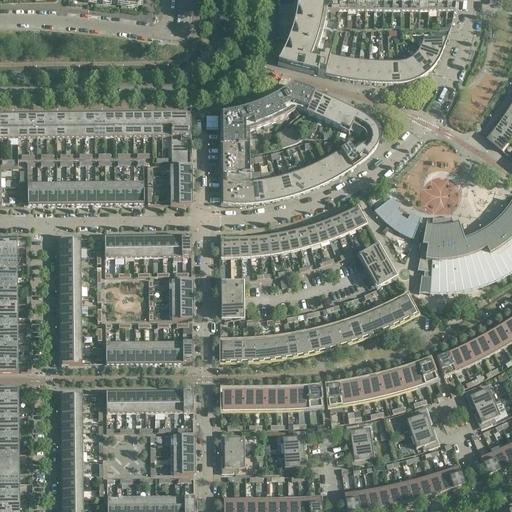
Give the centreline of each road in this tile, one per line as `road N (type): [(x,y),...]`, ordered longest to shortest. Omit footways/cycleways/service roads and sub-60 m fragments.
road 1 (residential): [(204,220),(310,209),(388,166),(445,91),(473,0)]
road 2 (tertiary): [(0,93),(216,89),(236,76),(246,56),(245,0)]
road 3 (residential): [(50,511),(45,221)]
road 4 (tertiary): [(216,0),(213,47),(187,72),(0,76)]
road 5 (residential): [(208,511),(205,304)]
road 6 (residential): [(0,19),(164,35)]
road 7 (residential): [(205,304),(305,295),(362,276)]
road 8 (residential): [(45,221),(204,220)]
